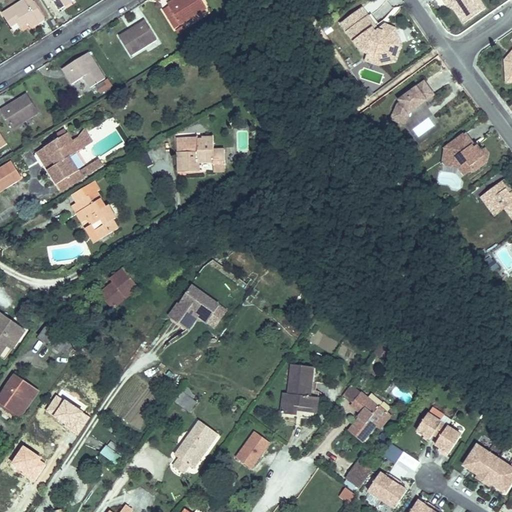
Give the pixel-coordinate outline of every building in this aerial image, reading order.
[(28,0),(38,16),(51,8),(49,5),(47,1),(49,0),(28,0)] [(174,0),(165,0),(145,12),(157,32),(184,15),(174,0)] [(443,0),(450,9),(453,7),(447,0),(443,0)] [(447,0),(453,7),(464,24),(486,9),(479,0),(447,0)] [(0,27),(1,27),(2,29),(6,27),(9,31),(10,33),(24,25),(13,8),(7,12),(3,6),(0,8),(0,27)] [(390,35),(378,30),(375,32),(373,29),(376,26),(368,16),(362,8),(341,24),(361,52),(368,54),(379,58),(390,55),(394,45),(390,35)] [(157,32),(145,12),(140,16),(152,35),(157,32)] [(371,14),(368,16),(376,26),(379,24),(371,14)] [(122,25),(95,42),(108,62),(134,45),(122,25)] [(385,25),(378,30),(390,35),(394,45),(390,55),(379,58),(368,54),(365,61),(379,65),(396,62),(402,45),(396,29),(385,25)] [(1,27),(0,27),(0,33),(2,36),(9,31),(6,27),(2,29),(1,27)] [(70,95),(85,86),(68,59),(41,76),(51,92),(63,84),(70,95)] [(95,86),(99,94),(113,88),(109,79),(95,86)] [(434,95),(424,81),(399,100),(400,102),(398,104),(391,118),(404,124),(409,114),(434,95)] [(8,102),(0,106),(0,132),(20,120),(8,102)] [(465,133),(463,135),(473,148),(475,147),(465,133)] [(473,148),(463,135),(445,149),(444,155),(456,157),(455,163),(459,168),(465,175),(470,171),(474,172),(486,163),(487,159),(481,151),(477,146),(475,147),(473,148)] [(198,138),(178,138),(179,172),(200,172),(200,164),(214,164),(225,164),(225,150),(214,150),(214,137),(203,137),(203,140),(198,140),(198,138)] [(26,155),(32,165),(35,170),(28,174),(39,191),(57,180),(48,167),(60,159),(48,141),(26,155)] [(148,153),(141,156),(147,167),(153,164),(148,153)] [(456,157),(444,155),(442,165),(459,168),(455,163),(456,157)] [(35,170),(32,165),(26,170),(28,174),(35,170)] [(62,188),(57,180),(39,191),(44,199),(62,188)] [(511,191),(504,181),(501,183),(510,194),(511,192),(511,191)] [(511,192),(510,194),(501,183),(488,193),(493,199),(486,204),(495,215),(505,208),(511,217),(511,192)] [(73,188),(51,202),(56,210),(66,227),(68,225),(72,231),(70,232),(80,247),(99,235),(94,226),(96,224),(89,212),(86,214),(76,198),(79,197),(73,188)] [(493,199),(488,193),(481,197),(486,204),(493,199)] [(61,230),(66,227),(56,210),(51,214),(61,230)] [(80,247),(70,232),(65,236),(74,250),(80,247)] [(492,272),(499,267),(494,260),(487,265),(492,272)] [(139,287),(124,268),(110,279),(113,282),(99,293),(112,309),(139,287)] [(220,306),(192,286),(169,317),(188,330),(197,318),(202,319),(208,323),(220,306)] [(227,311),(220,306),(208,323),(215,328),(227,311)] [(0,339),(7,345),(13,349),(25,331),(14,323),(13,325),(10,324),(12,322),(0,313),(0,339)] [(39,337),(60,352),(70,339),(48,324),(39,337)] [(381,344),(375,352),(385,359),(391,351),(381,344)] [(314,367),(292,365),(289,394),(284,393),(282,413),(296,415),(296,417),(316,419),(318,397),(310,396),(314,367)] [(38,391),(15,376),(0,397),(0,402),(21,417),(38,391)] [(343,396),(352,403),(361,392),(352,385),(343,396)] [(197,402),(183,392),(176,403),(190,413),(197,402)] [(379,407),(361,392),(352,403),(362,411),(358,417),(359,418),(349,431),(364,443),(377,427),(378,428),(386,419),(384,418),(389,413),(380,406),(379,407)] [(448,426),(428,413),(417,431),(424,435),(428,438),(430,439),(433,435),(439,439),(448,426)] [(219,434),(200,421),(188,438),(190,439),(186,444),(184,443),(175,455),(179,458),(190,466),(194,469),(219,434)] [(461,435),(448,426),(439,439),(436,444),(440,447),(443,449),(441,452),(447,456),(461,435)] [(251,467),(270,441),(255,430),(236,457),(251,467)] [(115,465),(121,456),(106,445),(100,454),(115,465)] [(395,465),(403,451),(392,445),(384,459),(395,465)] [(511,483),(511,467),(477,445),(464,466),(479,475),(485,479),(491,483),(506,493),(511,483)] [(190,466),(179,458),(174,466),(184,474),(190,466)] [(360,488),(373,471),(358,460),(346,478),(347,479),(360,488)] [(381,473),(369,491),(382,500),(396,479),(389,475),(388,477),(385,476),(381,473)] [(356,493),(360,488),(347,479),(344,484),(356,493)] [(382,500),(395,509),(407,490),(403,487),(400,486),(402,483),(396,479),(382,500)] [(350,503),(355,494),(346,488),(340,496),(350,503)] [(419,501),(411,511),(430,511),(434,507),(428,503),(426,506),(423,504),(419,501)]
